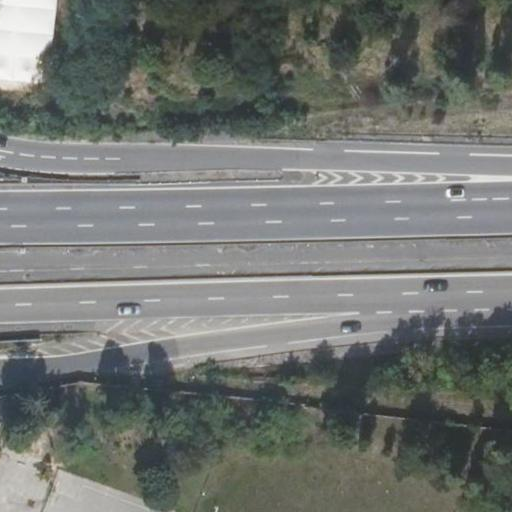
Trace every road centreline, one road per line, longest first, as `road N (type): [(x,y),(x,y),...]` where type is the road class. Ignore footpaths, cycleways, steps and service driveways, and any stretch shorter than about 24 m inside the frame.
road 1 (trunk): [(511,165),(117,163),(0,151)]
road 2 (trunk): [(511,200),(0,218)]
road 3 (trunk): [(0,375),(342,324),(355,294)]
road 4 (trunk): [(0,303),(355,294)]
road 5 (trunk): [(355,294),(511,290)]
